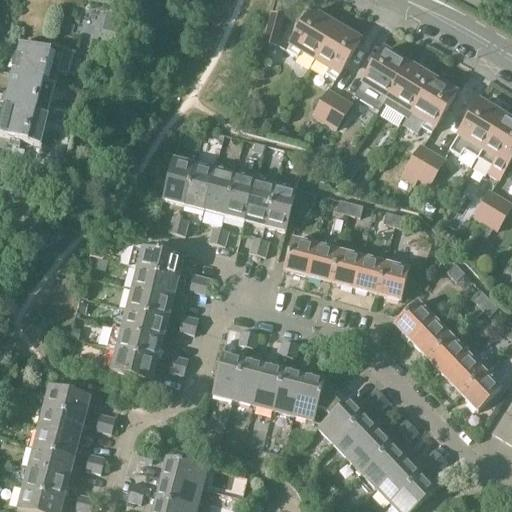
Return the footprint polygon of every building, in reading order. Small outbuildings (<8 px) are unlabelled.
[(315,62),(336,28),(333,26),(334,23),(324,17),(322,20),(312,13),(287,53),(298,59),(302,53),(315,62)] [(276,49),(285,18),(271,14),(263,45),(276,49)] [(340,30),(336,28),(315,62),(330,70),(326,77),(336,83),(361,43),(349,36),(351,33),(342,27),(340,30)] [(10,75),(56,86),(59,74),(68,76),(73,53),(49,47),(48,52),(18,44),(10,75)] [(373,92),(387,100),(407,67),(404,65),(406,62),(395,56),(394,58),(384,52),(359,92),(369,98),(373,92)] [(407,67),(387,100),(401,109),(397,115),(406,121),(407,122),(432,81),(429,79),(430,77),(420,71),(419,73),(407,67)] [(3,106),(49,118),(56,86),(10,75),(3,106)] [(407,122),(406,121),(402,128),(417,137),(421,130),(432,136),(456,96),(445,90),(447,87),(437,81),(436,84),(432,81),(407,122)] [(324,125),(340,100),(328,93),(313,119),(324,125)] [(340,100),(324,125),(336,132),(351,107),(340,100)] [(480,160),(504,120),(501,117),(502,115),(492,109),(490,111),(480,105),(450,153),(460,160),(466,151),(480,160)] [(41,149),(49,118),(3,106),(0,117),(0,139),(12,142),(10,148),(20,150),(22,144),(41,149)] [(504,120),(480,160),(494,168),(490,175),(500,181),(511,161),(511,120),(509,119),(508,122),(504,120)] [(417,183),(418,182),(434,156),(421,149),(405,175),(417,183)] [(434,156),(418,182),(430,189),(445,163),(434,156)] [(361,167),(351,161),(341,178),(351,184),(361,167)] [(184,209),(195,168),(174,162),(163,203),(184,209)] [(204,214),(215,173),(195,168),(184,209),(204,214)] [(235,178),(215,173),(204,214),(224,219),(235,178)] [(245,225),(256,183),(235,178),(224,219),(245,225)] [(276,189),(256,183),(245,225),(265,230),(276,189)] [(265,230),(285,236),(296,194),(276,189),(265,230)] [(302,206),(303,206),(314,209),(317,197),(305,194),(302,206)] [(486,227),(501,202),(490,195),(474,220),(486,227)] [(511,208),(501,202),(486,227),(497,234),(511,209),(511,208)] [(348,218),(351,206),(340,203),(337,215),(348,218)] [(351,206),(348,218),(360,221),(363,209),(351,206)] [(395,230),(398,219),(387,215),(384,227),(395,230)] [(398,219),(395,230),(407,233),(410,222),(398,219)] [(168,235),(177,238),(181,222),(172,220),(168,235)] [(181,222),(177,238),(185,240),(189,224),(181,222)] [(208,246),(216,248),(220,232),(212,230),(208,246)] [(220,232),(216,248),(225,250),(229,235),(220,232)] [(249,256),(257,259),(261,243),(253,241),(249,256)] [(284,271),(285,272),(307,278),(315,248),(292,242),(284,271)] [(261,243),(257,259),(265,261),(269,245),(261,243)] [(315,248),(307,278),(331,284),(339,254),(315,248)] [(157,255),(150,253),(133,249),(127,269),(137,272),(137,271),(178,282),(183,262),(159,256),(160,254),(158,253),(157,255)] [(339,254),(331,284),(354,290),(362,261),(339,254)] [(362,261),(354,290),(377,297),(385,267),(362,261)] [(385,267),(377,297),(400,303),(408,273),(385,267)] [(456,285),(465,277),(457,268),(448,276),(456,285)] [(507,293),(511,284),(511,273),(507,270),(497,287),(507,293)] [(132,292),(173,302),(178,282),(137,271),(137,272),(132,292)] [(193,277),(191,286),(207,290),(209,281),(193,277)] [(207,290),(191,286),(189,294),(205,298),(207,290)] [(126,312),(168,323),(173,302),(132,292),(126,312)] [(481,311),(489,302),(481,294),(473,303),(481,311)] [(489,302),(481,311),(489,320),(498,311),(489,302)] [(394,326),(395,326),(411,344),(435,321),(417,303),(394,326)] [(121,331),(162,342),(168,323),(126,312),(121,331)] [(181,326),(196,330),(199,321),(183,317),(181,326)] [(411,344),(428,361),(451,339),(435,321),(411,344)] [(196,330),(181,326),(179,334),(194,338),(196,330)] [(116,352),(157,362),(162,342),(121,331),(111,329),(106,349),(116,352)] [(238,347),(247,349),(251,336),(242,333),(238,347)] [(251,336),(247,349),(256,351),(259,338),(251,336)] [(428,361),(445,378),(468,356),(451,339),(428,361)] [(287,360),(291,346),(282,344),(279,358),(287,360)] [(291,346),(287,360),(296,362),(299,348),(291,346)] [(151,384),(157,362),(116,352),(110,373),(151,384)] [(329,370),(332,357),(323,354),(320,368),(329,370)] [(445,378),(461,396),(485,373),(468,356),(445,378)] [(173,358),(171,366),(186,370),(188,362),(173,358)] [(213,398),(234,403),(244,363),(224,358),(213,398)] [(244,363),(234,403),(254,408),(264,368),(244,363)] [(186,370),(171,366),(169,375),(184,379),(186,370)] [(264,368),(254,408),(274,413),(284,373),(264,368)] [(274,413),(294,418),(304,378),(284,373),(274,413)] [(501,391),(485,373),(461,396),(478,413),(501,391)] [(304,378),(294,418),(314,423),(320,397),(324,383),(304,378)] [(320,397),(337,414),(348,403),(331,385),(324,383),(320,397)] [(50,390),(45,410),(85,421),(90,401),(50,390)] [(373,408),(384,398),(378,392),(368,402),(373,408)] [(384,398),(373,408),(379,414),(390,404),(384,398)] [(363,418),(348,403),(337,414),(318,432),(332,447),(363,418)] [(45,410),(39,430),(79,442),(85,421),(45,410)] [(100,416),(98,425),(113,429),(116,420),(100,416)] [(503,443),(511,427),(511,420),(505,416),(492,436),(503,443)] [(377,433),(363,418),(332,447),(347,462),(377,433)] [(402,439),(413,429),(407,423),(396,433),(402,439)] [(113,429),(98,425),(96,433),(111,437),(113,429)] [(511,427),(503,443),(511,448),(511,427)] [(413,429),(402,439),(408,445),(419,435),(413,429)] [(39,430),(34,451),(74,462),(79,442),(39,430)] [(392,448),(377,433),(347,462),(361,478),(392,448)] [(406,464),(392,448),(361,478),(376,493),(406,464)] [(34,451),(29,471),(69,482),(74,462),(34,451)] [(431,469),(442,459),(435,452),(425,462),(431,469)] [(154,456),(141,453),(138,463),(151,467),(154,456)] [(90,456),(87,466),(103,470),(105,460),(90,456)] [(442,459),(431,469),(437,475),(447,465),(442,459)] [(162,480),(202,491),(208,470),(167,460),(162,480)] [(376,493),(391,508),(421,479),(406,464),(376,493)] [(103,470),(87,466),(85,473),(101,477),(103,470)] [(29,471),(23,490),(64,502),(69,482),(29,471)] [(416,511),(436,494),(421,479),(391,508),(394,511),(416,511)] [(157,501),(197,511),(202,491),(162,480),(157,501)] [(132,487),(130,495),(145,499),(146,491),(132,487)] [(60,511),(64,502),(23,490),(18,511),(19,511),(60,511)] [(145,499),(130,495),(127,504),(142,508),(145,499)] [(79,497),(77,506),(92,510),(94,500),(79,497)] [(153,511),(196,511),(197,511),(157,501),(153,511)]
